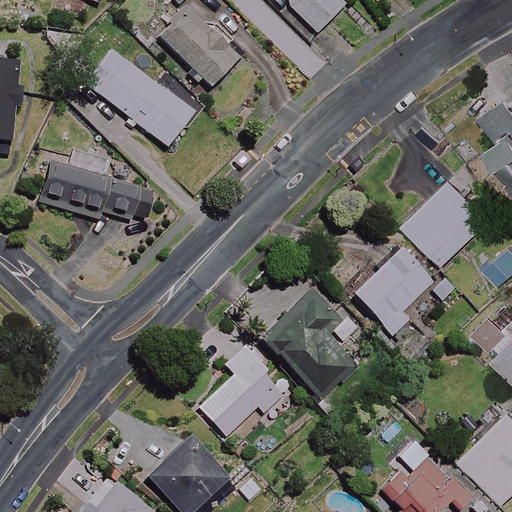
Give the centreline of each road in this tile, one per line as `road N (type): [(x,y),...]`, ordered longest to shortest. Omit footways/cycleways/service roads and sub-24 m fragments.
road 1 (residential): [(511,2),(444,39),(358,103),(106,353)]
road 2 (residential): [(106,353),(0,489)]
road 3 (residential): [(0,266),(106,353)]
